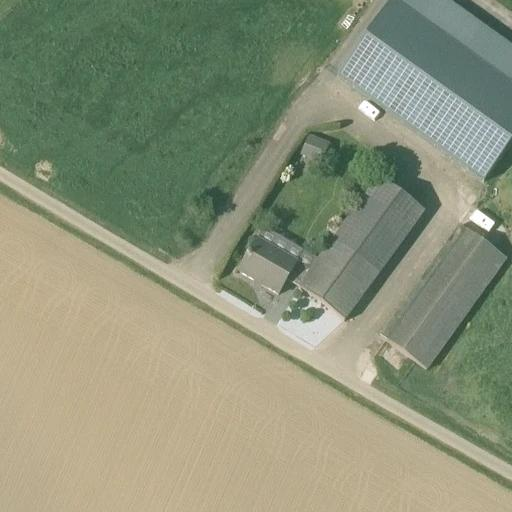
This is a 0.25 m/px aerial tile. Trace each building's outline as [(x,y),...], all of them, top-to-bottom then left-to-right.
[(511,142),(511,88),(392,1),(336,78),(482,184),(511,142)] [(329,146),(308,138),(300,158),(321,166),(329,146)] [(424,214),(378,181),(298,290),(344,324),(424,214)] [(506,261),(459,228),(380,339),(426,372),(506,261)] [(296,266),(256,243),(238,274),(278,297),(296,266)]
